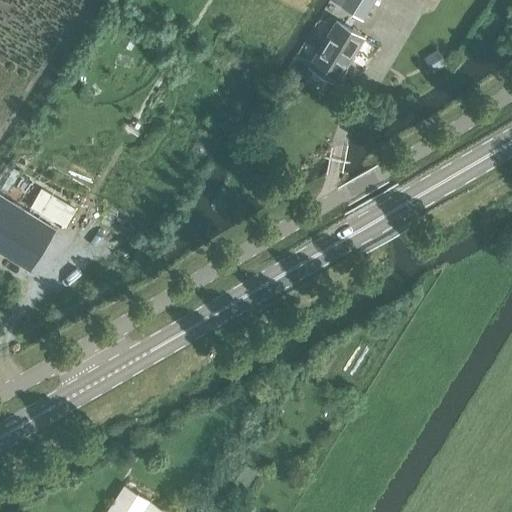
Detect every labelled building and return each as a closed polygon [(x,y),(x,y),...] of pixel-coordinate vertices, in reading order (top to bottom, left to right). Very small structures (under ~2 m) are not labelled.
[(332,0),(362,18),(372,0),(332,0)] [(335,81),(364,36),(337,19),(308,64),(335,81)] [(447,63),(443,58),(437,48),(424,56),(430,67),(433,72),(447,63)] [(37,192),(29,206),(64,227),(75,207),(41,187),(37,192)] [(0,250),(28,268),(53,228),(0,194),(0,250)] [(170,511),(123,483),(104,511),(170,511)]
